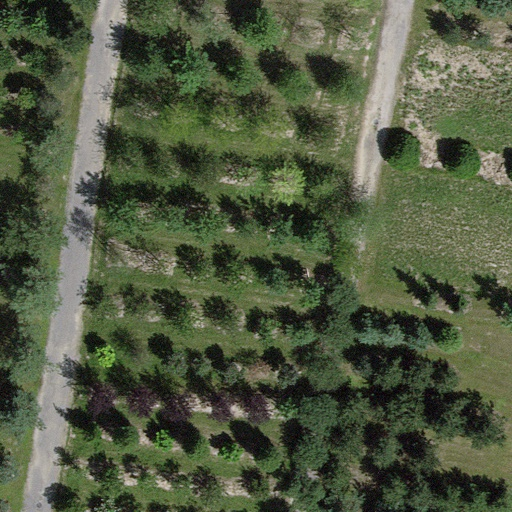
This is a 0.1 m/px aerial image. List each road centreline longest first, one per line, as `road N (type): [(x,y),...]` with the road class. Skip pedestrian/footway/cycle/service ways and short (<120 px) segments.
road 1 (track): [(297,511),(391,0)]
road 2 (track): [(105,0),(38,511)]
